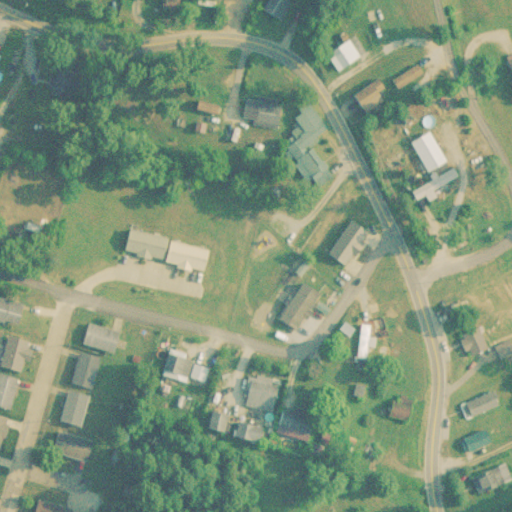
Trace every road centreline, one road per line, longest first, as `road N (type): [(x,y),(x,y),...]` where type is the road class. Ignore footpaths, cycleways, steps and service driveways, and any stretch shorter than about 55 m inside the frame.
road 1 (residential): [(457,511),(448,360),(398,237),(320,92),(253,48),(93,45),(0,0)]
road 2 (residential): [(0,274),(295,351),(314,341),(398,237)]
road 3 (residential): [(414,276),(475,258),(511,233),(504,160),(456,78),(435,0)]
road 4 (residential): [(66,296),(2,511)]
